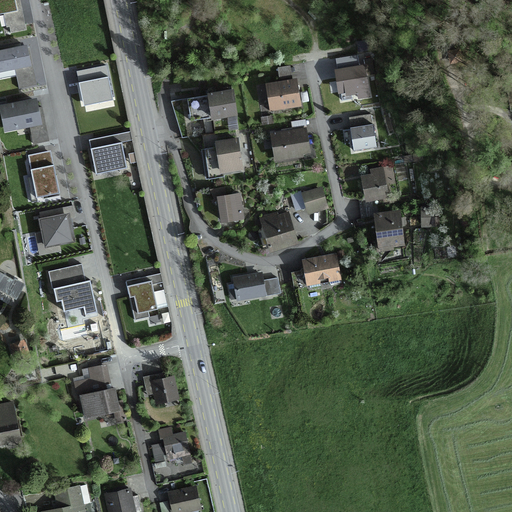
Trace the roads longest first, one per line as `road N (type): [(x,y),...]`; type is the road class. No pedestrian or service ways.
road 1 (residential): [(147,124),(159,126),(176,153),(208,233),(249,257),(297,252),(340,219),(310,61)]
road 2 (residential): [(34,0),(123,357)]
road 3 (secondary): [(147,124),(193,342)]
road 4 (secondary): [(193,342),(232,511)]
road 5 (residential): [(123,357),(154,499)]
road 6 (track): [(159,126),(166,76),(200,0)]
road 7 (secondary): [(120,0),(147,124)]
